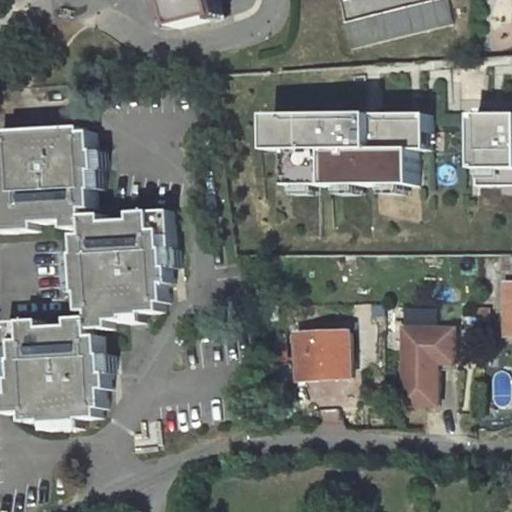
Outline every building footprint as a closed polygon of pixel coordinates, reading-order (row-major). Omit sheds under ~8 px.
[(174,0),(181,28),(226,17),(221,0),(174,0)] [(451,0),(439,0),(347,21),(353,48),(457,23),(451,0)] [(511,115),(478,116),(478,188),(511,187),(511,115)] [(466,117),(404,120),(408,186),(471,182),(466,117)] [(89,128),(14,133),(14,138),(4,139),(6,157),(3,158),(4,177),(9,177),(10,195),(3,195),(4,233),(43,231),(42,223),(71,222),(72,229),(92,228),(92,235),(83,235),(84,255),(82,255),(84,294),(86,293),(88,312),(96,311),(97,319),(78,320),(78,327),(49,329),(48,323),(29,324),(30,342),(21,342),(22,361),(19,361),(21,380),(17,380),(18,395),(11,395),(12,415),(30,413),(31,423),(50,421),(51,424),(87,421),(87,419),(107,418),(106,408),(112,408),(110,389),(116,389),(115,374),(112,374),(111,354),(108,355),(106,337),(98,338),(97,329),(117,328),(117,321),(132,320),(132,316),(151,315),(150,312),(169,311),(169,303),(173,303),(172,284),(178,284),(177,268),(173,268),(172,249),(170,249),(169,230),(161,231),(159,212),(139,213),(139,221),(111,223),(111,215),(92,217),(91,208),(100,208),(99,190),(101,190),(101,171),(104,171),(104,152),(100,152),(99,133),(90,133),(89,128)] [(406,405),(441,405),(441,369),(441,363),(458,363),(459,329),(407,328),(406,405)] [(354,334),(301,335),(301,379),(355,378),(354,334)]
